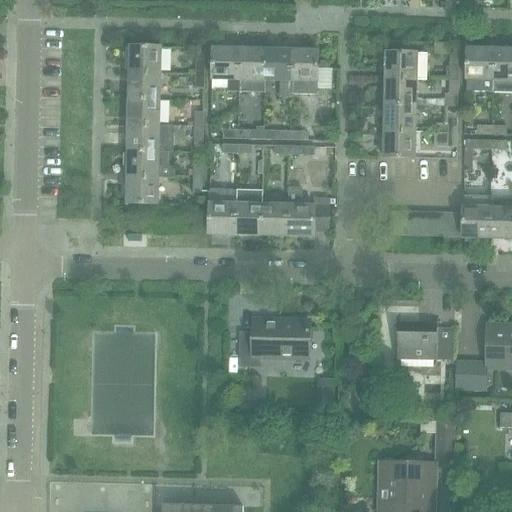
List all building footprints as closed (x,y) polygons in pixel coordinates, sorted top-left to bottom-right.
[(161,48),(130,47),(130,75),(161,76),(161,48)] [(241,50),(213,49),(213,69),(212,90),(228,90),(228,93),(240,94),(241,50)] [(494,50),(467,49),(467,80),(468,80),(467,92),(493,93),(494,50)] [(511,49),(494,50),(493,93),(511,93),(511,49)] [(267,50),(241,50),(240,94),(265,94),(265,82),(266,82),(267,50)] [(293,51),(267,50),(266,82),(280,83),(280,98),(291,98),(293,51)] [(318,51),(293,51),(291,98),(292,98),(292,95),(317,95),(318,51)] [(386,79),(417,80),(427,80),(428,54),(386,53),(386,79)] [(196,61),(196,76),(205,77),(205,61),(196,61)] [(458,66),(450,66),(449,81),(458,81),(458,66)] [(161,76),(130,75),(129,101),(160,101),(161,76)] [(205,77),(196,76),(196,90),(205,90),(205,77)] [(417,80),(386,79),(385,105),(416,106),(417,80)] [(449,81),(449,94),(446,94),(445,107),(457,107),(458,81),(449,81)] [(160,101),(129,101),(129,126),(160,127),(160,101)] [(416,106),(385,105),(385,131),(416,132),(416,106)] [(457,107),(445,107),(445,124),(436,124),(436,133),(448,133),(456,133),(457,107)] [(204,113),(195,113),(194,128),(204,128),(204,113)] [(492,122),(477,122),(477,135),(492,135),(492,122)] [(507,122),(492,122),(492,135),(507,135),(507,122)] [(160,127),(129,126),(128,152),(169,153),(171,153),(172,128),(160,127)] [(204,128),(194,128),(194,142),(203,142),(204,128)] [(239,131),(223,130),(223,140),(238,140),(239,131)] [(253,131),(239,131),(238,140),(253,140),(253,131)] [(416,132),(385,131),(384,158),(415,159),(416,132)] [(290,132),(278,132),(278,141),(290,141),(290,132)] [(309,132),(290,132),(290,141),(309,141),(309,132)] [(448,133),(448,148),(456,148),(456,133),(448,133)] [(477,141),(466,141),(465,172),(473,172),(473,150),(477,150),(477,153),(491,153),(492,141),(477,141)] [(507,142),(492,141),(491,153),(506,154),(507,142)] [(238,145),(223,145),(223,154),(238,154),(238,145)] [(253,146),(238,145),(238,154),(253,155),(253,146)] [(290,147),(278,146),(277,155),(290,156),(290,147)] [(316,148),(290,147),(290,156),(315,157),(316,148)] [(169,153),(128,152),(128,178),(158,179),(158,178),(174,179),(174,167),(169,167),(169,153)] [(194,164),(193,180),(203,180),(203,165),(194,164)] [(158,179),(128,178),(127,204),(158,205),(158,179)] [(203,180),(193,180),(193,194),(202,194),(203,180)] [(300,188),(288,188),(288,206),(287,236),(314,237),(314,231),(329,232),(330,200),(315,199),(314,207),(299,207),(300,188)] [(210,190),(209,234),(236,235),(237,190),(210,190)] [(263,191),(237,190),(236,235),(261,235),(263,191)] [(263,191),(261,235),(287,236),(288,206),(263,206),(263,191)] [(464,193),(463,214),(463,238),(489,239),(490,202),(490,194),(464,193)] [(504,202),(490,202),(489,239),(511,239),(511,197),(504,198),(504,202)] [(403,212),(391,212),(390,236),(402,237),(403,212)] [(415,213),(403,212),(402,237),(415,237),(415,213)] [(427,213),(415,213),(415,237),(426,237),(427,213)] [(440,213),(427,213),(426,237),(439,238),(440,213)] [(452,214),(440,213),(439,238),(451,238),(452,214)] [(463,214),(452,214),(451,238),(463,238),(463,214)] [(399,315),(398,343),(398,360),(416,361),(416,360),(453,360),(454,329),(438,328),(438,316),(437,316),(437,325),(400,324),(400,315),(399,315)] [(253,333),(252,333),(240,333),(239,367),(259,367),(259,359),(309,360),(310,322),(279,321),(278,322),(281,322),(281,325),(254,324),(255,321),(254,320),(253,333)] [(458,363),(458,371),(457,388),(472,388),(486,389),(487,368),(506,369),(511,369),(511,326),(487,326),(487,363),(458,363)] [(424,421),(438,421),(444,422),(445,395),(424,394),(424,421)] [(511,414),(500,414),(500,428),(511,428),(511,414)] [(454,422),(444,422),(438,421),(437,459),(453,460),(454,422)] [(391,490),(391,498),(390,511),(428,511),(429,487),(434,487),(435,465),(387,464),(386,490),(391,490)]
